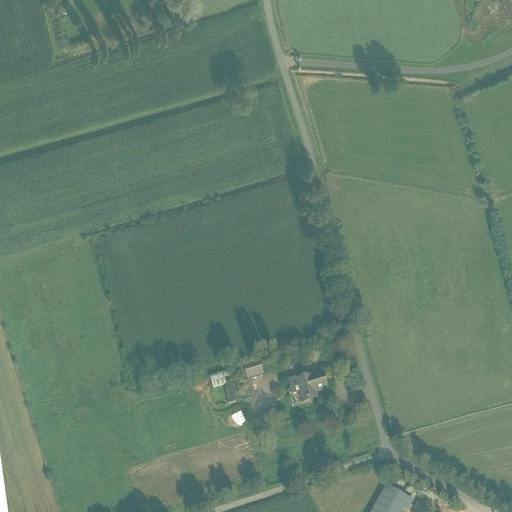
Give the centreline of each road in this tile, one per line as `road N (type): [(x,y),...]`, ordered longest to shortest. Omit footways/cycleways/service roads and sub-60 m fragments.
road 1 (unclassified): [(264,0),(387,453)]
road 2 (unclassified): [(207,511),(387,453)]
